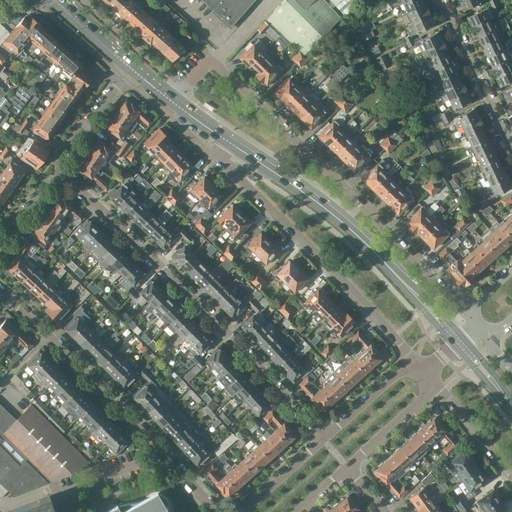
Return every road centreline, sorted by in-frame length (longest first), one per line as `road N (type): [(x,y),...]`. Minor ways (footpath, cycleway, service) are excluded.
road 1 (residential): [(477,326),(326,166),(210,60),(188,85)]
road 2 (residential): [(321,436),(154,261),(55,172)]
road 3 (residential): [(424,371),(217,157),(228,142)]
road 4 (residential): [(216,511),(0,292)]
road 5 (primary): [(458,342),(373,250),(228,142)]
road 6 (residential): [(511,149),(439,0)]
road 7 (residential): [(511,476),(424,371)]
road 8 (residential): [(348,468),(421,400),(424,371)]
road 9 (residential): [(55,172),(133,70)]
road 10 (residential): [(424,371),(393,374),(321,436)]
